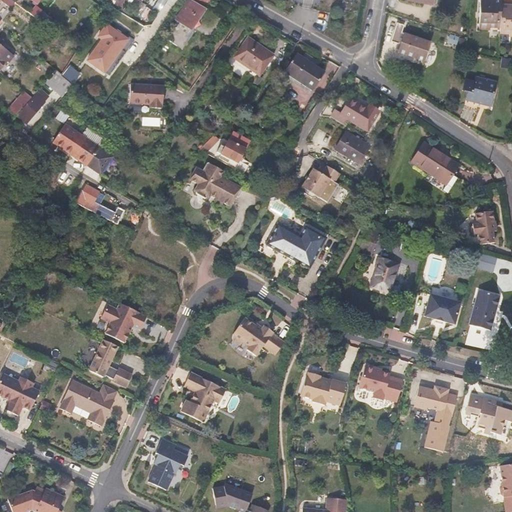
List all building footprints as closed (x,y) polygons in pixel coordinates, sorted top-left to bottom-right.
[(10,0),(0,0),(1,0),(12,8),(14,3),(10,0)] [(108,0),(108,1),(123,10),(125,5),(128,0),(108,0)] [(128,0),(125,5),(136,12),(143,0),(128,0)] [(199,20),(205,11),(189,0),(176,20),(194,32),(201,22),(199,20)] [(501,5),(500,0),(479,0),(479,24),(479,30),(490,30),(490,28),(500,28),(500,10),(501,5)] [(511,5),(501,5),(500,10),(500,28),(499,34),(509,34),(509,36),(511,36),(511,5)] [(42,11),(37,6),(30,14),(36,19),(42,11)] [(42,11),(36,19),(53,33),(59,24),(42,11)] [(104,72),(127,40),(107,26),(98,37),(102,40),(88,61),(104,72)] [(424,62),(430,42),(403,32),(394,29),(390,41),(400,45),(397,53),(424,62)] [(0,71),(7,63),(8,64),(14,57),(0,45),(4,41),(0,38),(0,71)] [(259,77),(274,56),(248,38),(233,58),(259,77)] [(132,44),(127,40),(104,72),(109,76),(132,44)] [(296,55),(285,72),(312,91),(324,73),(296,55)] [(55,70),(44,82),(61,97),(62,98),(73,85),(61,75),(55,70)] [(491,107),(496,88),(483,84),(485,80),(475,77),(474,82),(465,79),(462,91),(467,92),(465,100),(491,107)] [(496,88),(497,83),(485,80),(483,84),(496,88)] [(162,109),(163,87),(130,84),(129,104),(150,105),(149,108),(162,109)] [(48,96),(41,89),(17,117),(25,124),(45,102),(44,101),(48,96)] [(8,109),(16,115),(32,98),(24,91),(8,109)] [(370,106),(368,109),(350,99),(341,114),(340,116),(348,121),(367,133),(380,112),(370,106)] [(99,114),(102,110),(96,105),(93,108),(99,114)] [(47,116),(51,119),(59,110),(55,106),(47,116)] [(345,126),(348,121),(340,116),(341,114),(334,110),(330,117),(345,126)] [(248,115),(243,111),(239,118),(244,121),(248,115)] [(64,125),(53,143),(101,176),(113,158),(98,148),(81,136),(64,125)] [(87,129),(81,136),(98,148),(104,140),(87,129)] [(218,160),(243,175),(248,166),(250,163),(241,158),(250,142),(233,133),(224,149),(220,146),(217,153),(221,155),(218,160)] [(369,147),(346,133),(335,150),(343,155),(358,164),(369,147)] [(199,150),(205,153),(218,140),(214,136),(199,150)] [(458,166),(424,143),(411,162),(446,185),(458,166)] [(356,168),(358,164),(343,155),(341,159),(356,168)] [(120,163),(113,158),(101,176),(108,181),(120,163)] [(213,198),(230,207),(240,188),(220,177),(223,172),(207,163),(202,172),(196,168),(189,180),(198,185),(194,191),(196,193),(205,198),(208,198),(210,196),(212,192),(215,195),(213,198)] [(322,175),(313,169),(301,188),(303,189),(304,193),(311,198),(316,197),(318,198),(330,180),(334,183),(339,174),(327,166),(322,175)] [(90,211),(93,212),(117,224),(124,211),(117,207),(114,213),(98,205),(103,195),(85,185),(75,203),(90,211)] [(493,222),(492,212),(475,214),(476,223),(472,224),(473,235),(478,234),(480,245),(494,243),(492,232),(496,232),(495,222),(493,222)] [(326,238),(306,227),(300,236),(277,224),(266,245),(278,252),(280,248),(286,252),(285,255),(310,269),(326,238)] [(373,252),(379,233),(366,228),(360,248),(373,252)] [(373,252),(360,248),(357,255),(370,259),(373,252)] [(371,287),(389,293),(398,265),(378,259),(375,267),(377,268),(371,287)] [(476,268),(493,272),(495,264),(478,259),(476,268)] [(469,325),(490,331),(493,319),(491,318),(493,310),(496,311),(499,297),(479,291),(469,325)] [(442,322),(454,325),(460,303),(430,295),(424,317),(435,320),(442,322)] [(146,316),(120,303),(117,310),(108,305),(101,318),(110,323),(105,333),(124,343),(130,332),(128,328),(130,325),(132,327),(139,330),(146,316)] [(255,326),(245,319),(234,335),(233,340),(240,344),(244,342),(250,347),(248,350),(257,357),(264,347),(276,355),(285,342),(273,334),(274,332),(265,326),(263,329),(261,330),(255,326)] [(126,388),(132,375),(118,368),(117,370),(108,366),(118,347),(103,340),(89,371),(103,377),(104,375),(113,379),(112,382),(126,388)] [(377,370),(376,369),(366,366),(364,367),(359,388),(374,392),(372,398),(383,401),(383,399),(397,403),(403,381),(389,377),(390,375),(381,372),(377,370)] [(4,410),(17,416),(21,407),(29,411),(39,392),(31,388),(33,384),(20,377),(18,382),(2,373),(0,377),(0,396),(9,401),(4,410)] [(190,373),(184,386),(195,392),(196,397),(194,400),(190,402),(186,400),(181,412),(203,422),(213,401),(219,403),(226,390),(190,373)] [(320,378),(321,377),(307,373),(300,396),(312,400),(312,402),(324,406),(325,402),(339,406),(346,384),(331,380),(331,381),(330,383),(320,380),(320,378)] [(59,409),(70,414),(74,406),(90,414),(87,420),(101,427),(104,420),(102,419),(107,410),(109,411),(114,401),(99,393),(72,381),(63,400),(59,409)] [(99,393),(114,401),(118,391),(103,384),(99,393)] [(433,390),(418,387),(413,407),(426,411),(427,407),(438,410),(435,423),(430,422),(424,448),(443,452),(449,426),(448,426),(451,415),(452,416),(457,396),(447,394),(448,390),(440,388),(439,392),(433,390)] [(511,421),(511,410),(502,408),(495,406),(496,402),(483,399),(483,400),(470,397),(465,414),(479,417),(479,414),(481,414),(478,427),(486,429),(486,428),(491,429),(490,432),(495,433),(501,434),(504,420),(511,421)] [(47,413),(51,404),(43,400),(39,409),(47,413)] [(173,450),(176,445),(162,439),(156,453),(160,455),(148,481),(166,490),(174,473),(175,473),(180,464),(183,466),(188,457),(185,455),(173,450)] [(176,445),(173,450),(185,455),(187,451),(176,445)] [(511,511),(511,464),(499,467),(502,485),(500,488),(501,495),(504,497),(505,511),(511,511)] [(244,511),(247,508),(251,494),(229,486),(228,489),(223,487),(212,489),(215,505),(220,508),(227,506),(242,511),(244,511)] [(25,511),(30,510),(34,511),(57,511),(58,510),(64,497),(45,489),(43,493),(35,490),(34,492),(32,490),(7,500),(11,511),(25,511)] [(326,511),(302,509),(301,511),(345,511),(347,500),(327,498),(326,511)]
